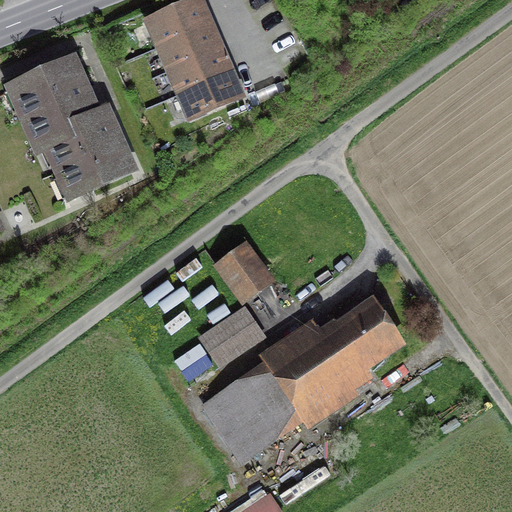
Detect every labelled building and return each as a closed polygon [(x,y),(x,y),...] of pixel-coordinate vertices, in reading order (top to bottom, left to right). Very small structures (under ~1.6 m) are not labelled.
[(150,21),(162,47),(208,26),(196,0),(150,21)] [(218,48),(208,26),(162,47),(172,69),(218,48)] [(229,72),(218,48),(172,69),(183,93),(229,72)] [(84,61),(9,94),(61,212),(137,178),(84,61)] [(240,98),(229,72),(183,93),(195,118),(240,98)] [(0,220),(0,242),(8,239),(0,220)] [(245,298),(275,280),(252,243),(222,261),(245,298)] [(247,455),(407,348),(372,296),(212,403),(247,455)] [(221,364),(264,338),(247,312),(205,338),(221,364)] [(280,511),(274,501),(256,511),(280,511)]
